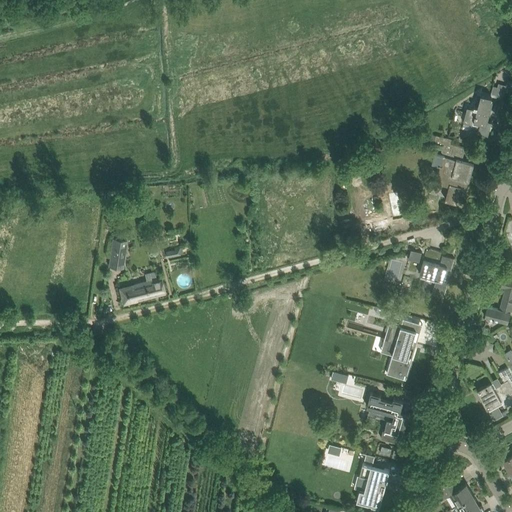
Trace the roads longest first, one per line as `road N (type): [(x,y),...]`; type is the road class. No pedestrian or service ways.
road 1 (unclassified): [(0,322),(127,312),(493,213)]
road 2 (residential): [(433,438),(493,213)]
